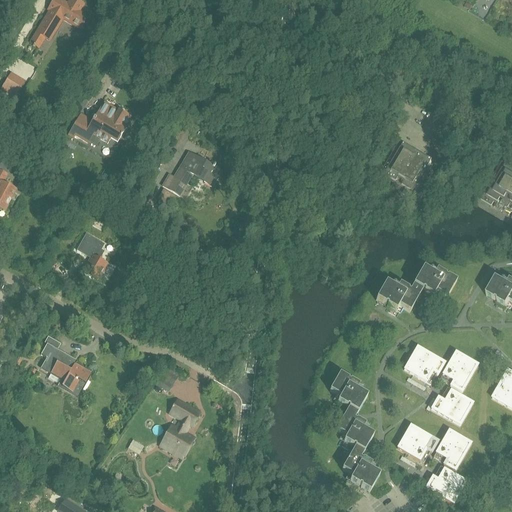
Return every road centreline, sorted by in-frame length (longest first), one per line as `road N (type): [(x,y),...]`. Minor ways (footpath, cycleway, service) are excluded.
road 1 (tertiary): [(247,390),(283,64)]
road 2 (residential): [(0,276),(99,335),(247,390)]
road 3 (residential): [(283,64),(172,0)]
road 4 (tertiary): [(232,511),(247,390)]
